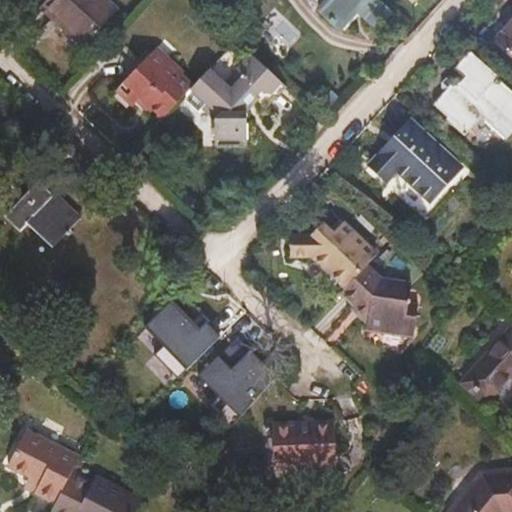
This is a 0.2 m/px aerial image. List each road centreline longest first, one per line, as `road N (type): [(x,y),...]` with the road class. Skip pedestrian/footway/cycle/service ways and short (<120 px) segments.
road 1 (unclassified): [(466,0),(221,267)]
road 2 (residential): [(221,267),(0,59)]
road 3 (residential): [(391,427),(221,267)]
